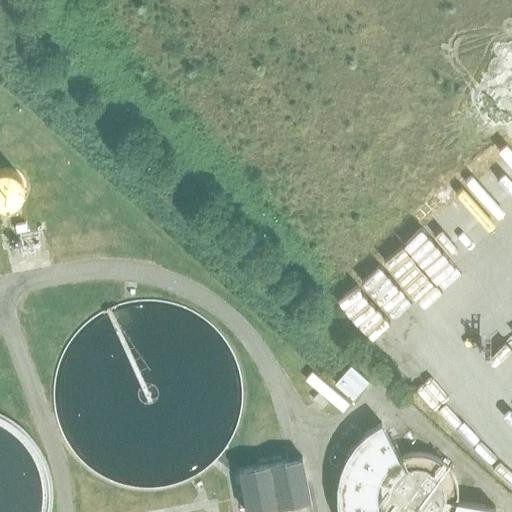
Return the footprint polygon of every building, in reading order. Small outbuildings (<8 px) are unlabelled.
[(24,192),(25,188),(24,184),(23,180),(20,175),(14,170),(7,168),(3,168),(0,169),(0,206),(3,207),(7,207),(11,206),(15,205),(18,202),(21,199),(23,196),(24,192)] [(355,361),(337,380),(356,397),(374,378),(355,361)] [(318,368),(312,375),(345,406),(352,400),(318,368)] [(400,459),(397,461),(374,422),(370,425),(364,430),(358,435),(355,439),(351,443),(348,447),(347,449),(344,453),(342,458),(340,462),(338,467),(338,470),(336,475),(336,477),(336,480),(335,485),(335,490),(335,495),(335,498),(335,503),(336,508),(337,511),(495,511),(496,511),(497,509),(453,499),(453,497),(453,494),(453,491),(453,487),(452,485),(452,481),(451,479),(450,476),(448,474),(447,471),(445,469),(443,467),(441,465),(438,463),(436,461),(433,459),(431,458),(428,457),(424,456),(419,456),(415,455),(411,456),(407,457),(403,458),(402,459),(400,459)] [(247,511),(248,511),(297,503),(311,500),(302,456),(239,468),(247,511)]
